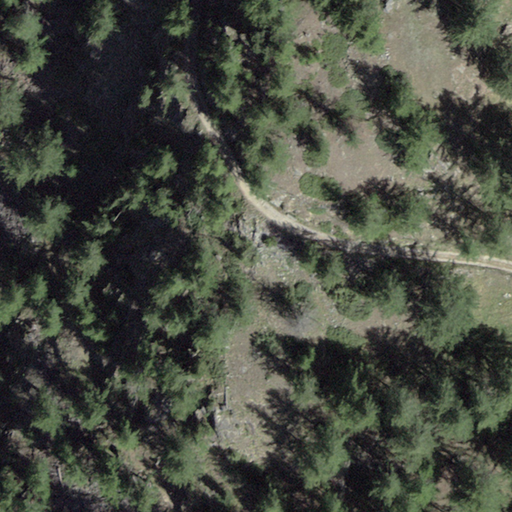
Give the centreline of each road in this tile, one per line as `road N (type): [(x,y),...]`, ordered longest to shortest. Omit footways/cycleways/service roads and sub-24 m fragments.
road 1 (track): [(511,263),(389,253),(278,218),(231,171),(195,91),(194,0)]
road 2 (track): [(176,511),(106,437),(47,264),(0,170)]
